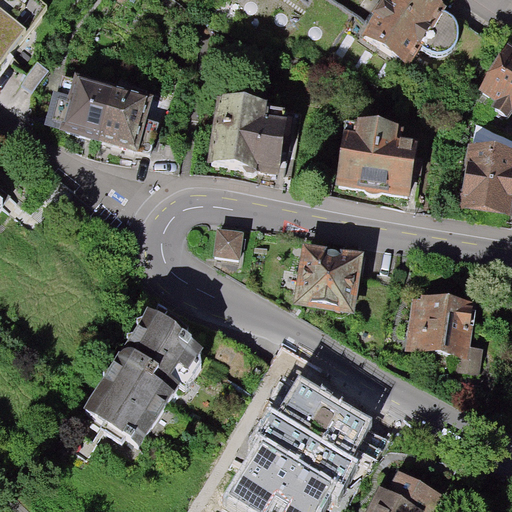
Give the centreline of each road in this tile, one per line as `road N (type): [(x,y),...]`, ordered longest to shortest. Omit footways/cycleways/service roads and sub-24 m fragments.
road 1 (residential): [(511,454),(178,279),(160,256),(164,224)]
road 2 (residential): [(164,224),(189,208),(216,208),(511,257)]
road 3 (residential): [(164,224),(74,174),(0,116)]
